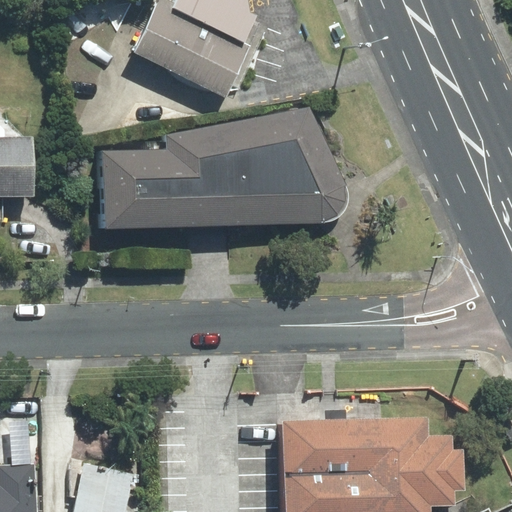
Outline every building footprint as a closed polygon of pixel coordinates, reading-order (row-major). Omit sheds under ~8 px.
[(238,0),(164,0),(148,2),(118,60),(217,111),(260,27),(241,17),(238,0)] [(345,193),(303,111),(156,141),(156,153),(93,158),(92,243),(234,237),(318,233),(342,212),(345,193)] [(0,204),(18,203),(16,141),(0,142),(0,204)] [(511,425),(508,419),(502,422),(511,440),(511,425)] [(381,428),(265,430),(266,511),(411,511),(411,509),(437,509),(436,489),(452,489),(451,455),(440,455),(440,440),(415,440),(415,428),(381,428)] [(115,511),(123,479),(79,468),(68,511),(115,511)] [(25,511),(24,469),(0,469),(0,511),(25,511)]
